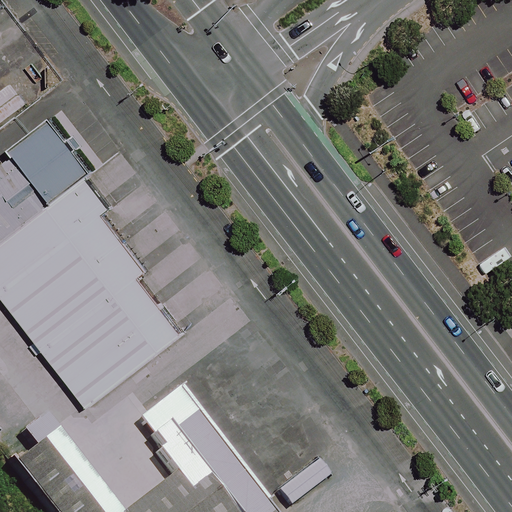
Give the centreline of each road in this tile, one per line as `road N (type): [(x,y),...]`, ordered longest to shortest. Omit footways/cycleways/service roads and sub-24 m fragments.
road 1 (secondary): [(511,496),(209,109)]
road 2 (secondary): [(303,143),(511,416)]
road 3 (secondary): [(384,0),(338,60),(303,143)]
road 4 (unclassified): [(359,0),(250,75)]
